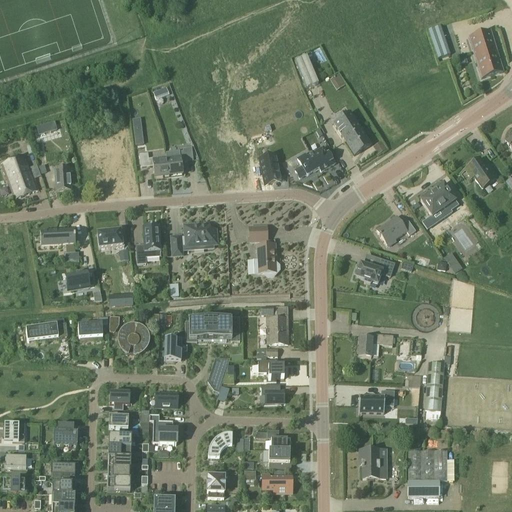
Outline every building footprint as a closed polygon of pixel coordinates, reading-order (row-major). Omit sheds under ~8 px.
[(428,32),(438,60),(450,56),(440,28),(428,32)] [(481,80),(503,73),(490,33),(469,39),(481,80)] [(307,90),(319,85),(308,58),(296,63),(307,90)] [(337,92),(345,87),(338,76),(329,82),(337,92)] [(156,101),(169,97),(166,89),(153,94),(156,101)] [(354,158),(371,147),(350,114),(333,125),(354,158)] [(386,151),(382,144),(374,149),(378,156),(386,151)] [(167,163),(168,178),(182,176),(181,164),(193,162),(191,149),(183,150),(184,156),(173,157),(173,162),(167,163)] [(311,156),(321,174),(335,166),(329,155),(327,156),(323,150),(311,156)] [(45,154),(46,166),(54,165),(54,153),(45,154)] [(139,156),(141,169),(153,168),(155,180),(168,178),(167,163),(166,158),(148,160),(148,155),(139,156)] [(321,174),(311,156),(306,159),(305,156),(297,160),(302,168),(295,172),(300,181),(306,177),(307,178),(319,171),(321,174)] [(14,201),(38,192),(25,157),(1,166),(14,201)] [(268,179),(278,176),(274,158),(258,161),(263,181),(268,179)] [(498,181),(489,168),(485,170),(479,161),(467,169),(482,192),(498,181)] [(55,171),(56,193),(71,192),(69,170),(55,171)] [(434,192),(429,196),(420,202),(432,219),(439,214),(444,220),(452,214),(447,208),(455,203),(443,186),(434,192)] [(387,247),(406,234),(409,238),(416,233),(408,222),(402,227),(396,219),(376,232),(387,247)] [(181,238),(171,239),(172,257),(182,256),(181,247),(185,246),(185,248),(190,247),(193,244),(203,243),(207,246),(214,246),(217,242),(216,234),(213,231),(210,231),(209,226),(200,227),(199,227),(199,229),(195,229),(194,228),(193,227),(184,228),(184,239),(181,239),(181,238)] [(143,231),(144,248),(136,248),(137,267),(146,266),(146,260),(161,259),(158,230),(157,230),(156,228),(148,228),(148,230),(143,231)] [(274,261),(276,261),(275,243),(267,243),(267,229),(249,230),(249,244),(257,244),(258,275),(266,275),(269,278),(272,278),(278,272),(277,268),(275,265),(274,265),(274,261)] [(122,242),(121,231),(97,234),(99,250),(124,247),(124,241),(122,242)] [(74,233),(40,236),(41,251),(75,248),(74,233)] [(121,263),(129,262),(128,253),(120,254),(121,263)] [(372,270),(360,266),(355,279),(364,283),(363,285),(370,287),(371,285),(377,287),(382,274),(390,277),(394,266),(382,263),(375,260),(372,270)] [(403,264),(401,271),(411,274),(413,267),(403,264)] [(438,267),(437,272),(445,273),(446,265),(441,264),(438,267)] [(458,266),(451,271),(455,276),(462,271),(458,266)] [(89,289),(86,274),(65,277),(68,293),(89,289)] [(179,297),(178,290),(170,290),(170,298),(179,297)] [(95,304),(102,303),(100,294),(93,295),(95,304)] [(113,297),(113,308),(132,307),(132,296),(113,297)] [(288,346),(288,317),(287,309),(273,310),(273,309),(261,309),(261,318),(266,317),(267,347),(288,346)] [(185,324),(185,345),(197,345),(231,344),(240,344),(239,320),(230,320),(230,322),(213,322),(213,315),(206,316),(206,321),(189,323),(189,324),(185,324)] [(149,322),(153,324),(153,330),(158,330),(158,318),(150,318),(149,322)] [(114,334),(114,328),(116,324),(118,324),(118,320),(110,320),(109,334),(114,334)] [(46,329),(26,331),(27,344),(67,339),(66,326),(64,327),(63,322),(55,322),(45,324),(46,329)] [(78,341),(102,339),(101,326),(77,328),(78,341)] [(126,357),(127,357),(128,355),(131,356),(136,328),(134,327),(133,327),(130,328),(128,328),(126,329),(125,330),(124,330),(123,331),(121,333),(120,334),(119,336),(118,339),(118,340),(118,342),(118,343),(118,344),(118,346),(118,347),(119,349),(120,352),(121,353),(122,354),(124,355),(126,357)] [(137,328),(136,328),(131,356),(134,356),(134,358),(136,358),(138,358),(140,357),(141,356),(144,354),(144,353),(145,352),(146,351),(147,349),(148,346),(149,344),(149,341),(148,338),(148,337),(146,335),(146,334),(145,333),(144,332),(143,331),(141,329),(139,329),(137,328)] [(372,341),(370,341),(360,340),(358,359),(371,360),(372,346),(392,348),(393,338),(372,337),(372,341)] [(164,340),(164,364),(181,365),(182,340),(164,340)] [(266,351),(266,359),(277,359),(277,351),(266,351)] [(215,361),(207,385),(214,394),(219,395),(230,361),(215,361)] [(280,363),(258,363),(258,376),(268,376),(268,381),(284,381),(284,369),(281,369),(280,363)] [(424,413),(440,414),(444,366),(428,365),(424,413)] [(280,387),(261,388),(261,396),(265,396),(265,406),(283,406),(283,393),(280,393),(280,387)] [(384,409),(393,409),(394,394),(381,393),(381,398),(359,398),(359,415),(384,416),(384,409)] [(130,395),(110,394),(109,407),(114,407),(114,413),(123,413),(123,407),(129,407),(130,395)] [(177,411),(177,396),(156,396),(155,410),(177,411)] [(109,418),(108,431),(128,431),(128,419),(109,418)] [(159,424),(159,418),(149,418),(149,424),(153,424),(152,446),(176,447),(176,433),(172,433),(173,424),(159,424)] [(4,444),(24,445),(24,437),(18,437),(19,426),(4,426),(4,444)] [(74,428),(58,427),(58,434),(53,434),(53,447),(77,448),(77,434),(73,434),(74,428)] [(278,441),(279,433),(267,433),(267,441),(271,441),(271,453),(268,452),(268,453),(290,453),(290,441),(278,441)] [(108,449),(131,450),(132,439),(108,438),(108,449)] [(208,458),(208,461),(219,462),(219,460),(219,458),(219,457),(220,454),(225,449),(229,449),(231,449),(234,449),(234,438),(232,438),(230,438),(228,438),(227,438),(225,438),(223,438),(221,439),(220,440),(218,441),(217,441),(215,443),(214,444),(213,445),(212,447),(211,448),(210,450),(209,452),(208,454),(208,456),(208,458)] [(131,450),(108,449),(108,460),(131,461),(131,460),(130,460),(131,450)] [(380,452),(359,452),(360,464),(362,463),(362,481),(381,481),(381,472),(384,472),(384,467),(386,467),(386,452),(380,452)] [(290,453),(268,453),(268,465),(269,465),(269,471),(291,471),(291,465),(289,465),(290,453)] [(408,453),(408,484),(408,500),(439,500),(439,484),(447,483),(447,453),(408,453)] [(5,470),(26,471),(26,459),(6,459),(5,470)] [(131,461),(108,460),(107,471),(131,471),(131,461)] [(75,479),(75,468),(51,467),(51,478),(75,479)] [(130,482),(130,472),(131,472),(131,471),(107,471),(107,482),(130,482)] [(228,474),(222,473),(221,480),(207,479),(207,495),(208,495),(207,501),(224,502),(224,480),(227,480),(228,474)] [(245,486),(255,486),(255,474),(250,474),(245,474),(245,476),(245,486)] [(269,480),(269,477),(262,477),(262,493),(273,493),(273,496),(285,496),(285,493),(291,493),(291,487),(291,480),(269,480)] [(24,496),(25,478),(15,478),(15,484),(3,483),(3,495),(24,496)] [(130,482),(107,482),(107,493),(130,494),(130,482)] [(52,496),(75,497),(75,486),(52,485),(52,496)] [(53,507),(52,507),(74,508),(75,497),(52,496),(52,497),(53,497),(53,507)] [(174,511),(175,502),(154,502),(153,511),(174,511)]
